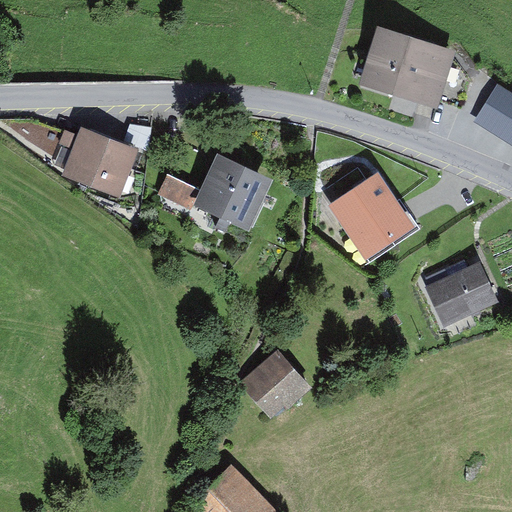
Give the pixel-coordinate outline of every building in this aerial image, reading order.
[(379,37),(365,85),(431,105),(445,57),(379,37)] [(479,122),(511,143),(511,98),(499,91),(479,122)] [(139,143),(80,120),(76,131),(32,117),(0,118),(0,120),(53,164),(63,168),(61,172),(119,194),(139,143)] [(202,186),(196,199),(250,227),(273,172),(218,147),(202,186)] [(419,227),(378,165),(328,199),(369,260),(419,227)] [(202,186),(167,170),(157,192),(192,207),(196,199),(202,186)] [(424,282),(442,324),(499,299),(481,257),(424,282)] [(277,350),(245,380),(271,408),(281,398),(285,402),(307,382),(277,350)] [(205,511),(277,511),(280,510),(231,459),(191,497),(205,511)]
